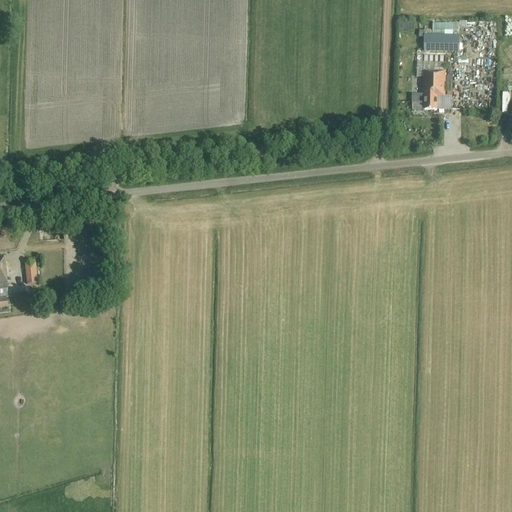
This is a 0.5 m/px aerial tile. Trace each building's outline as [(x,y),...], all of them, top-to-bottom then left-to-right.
[(489,27),(480,27),(479,38),(489,38),(489,27)] [(459,36),(440,36),(440,31),(419,31),(419,38),(425,38),(424,52),(459,53),(459,36)] [(437,111),(437,97),(445,97),(445,72),(424,72),(423,95),(413,95),(413,104),(425,104),(424,111),(437,111)] [(8,298),(3,257),(0,257),(0,308),(7,308),(6,298),(8,298)] [(37,284),(35,262),(25,263),(27,285),(37,284)]
